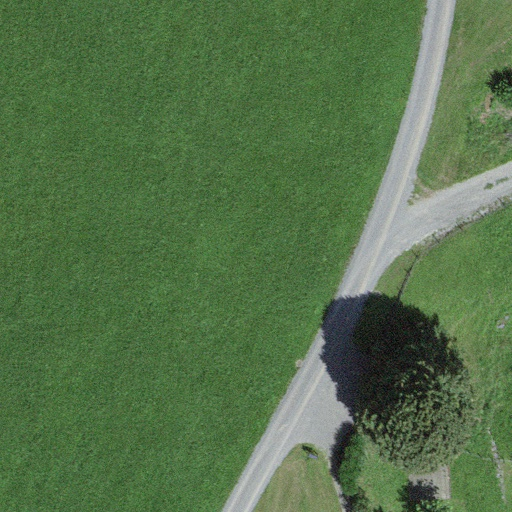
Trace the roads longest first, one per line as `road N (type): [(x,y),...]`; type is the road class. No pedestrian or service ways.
road 1 (track): [(241,511),(310,395),(389,222),(439,0)]
road 2 (track): [(511,184),(422,222),(389,222)]
